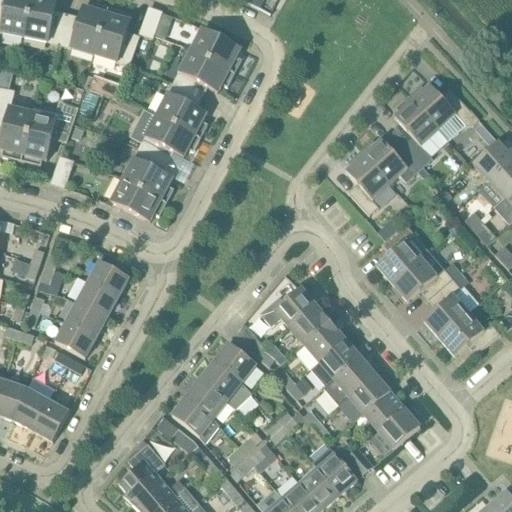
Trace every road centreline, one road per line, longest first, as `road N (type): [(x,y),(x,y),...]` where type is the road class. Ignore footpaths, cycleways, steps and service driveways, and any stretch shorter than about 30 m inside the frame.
road 1 (residential): [(91,511),(86,495),(93,479),(283,241),(302,232)]
road 2 (residential): [(164,254),(181,239),(273,58),(265,39),(180,0)]
road 3 (residential): [(0,459),(44,477),(67,463),(164,285),(164,254)]
road 4 (residential): [(302,232),(299,184),(430,22)]
road 5 (residential): [(302,232),(321,239),(347,289),(452,411)]
road 6 (residential): [(164,254),(0,199)]
road 7 (residential): [(384,511),(459,445),(461,423),(452,411)]
